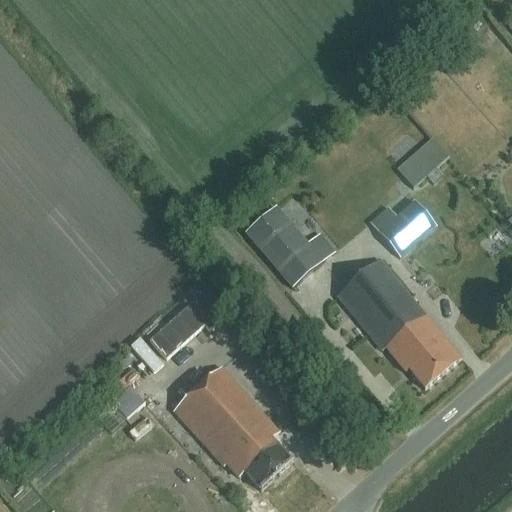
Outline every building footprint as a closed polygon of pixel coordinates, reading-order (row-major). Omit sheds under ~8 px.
[(432,140),(429,142),(395,172),(411,191),(448,159),(432,140)] [(387,210),(370,225),(400,260),(435,230),(413,204),(395,219),(387,210)] [(273,209),(241,237),(289,292),(334,254),(318,236),(305,246),(273,209)] [(461,360),(425,316),(381,262),(334,300),(379,354),(384,350),(403,375),(408,371),(424,390),(461,360)] [(291,466),(271,443),(280,436),(223,372),(223,371),(222,370),(221,371),(175,412),(173,413),(175,415),(175,414),(223,469),(226,466),(239,480),(244,475),(260,493),(261,493),(262,492),(272,483),(274,482),(273,482),(278,477),(279,478),(280,476),(290,467),(290,468),(291,467),(291,466)] [(130,389),(112,405),(127,422),(145,406),(130,389)]
